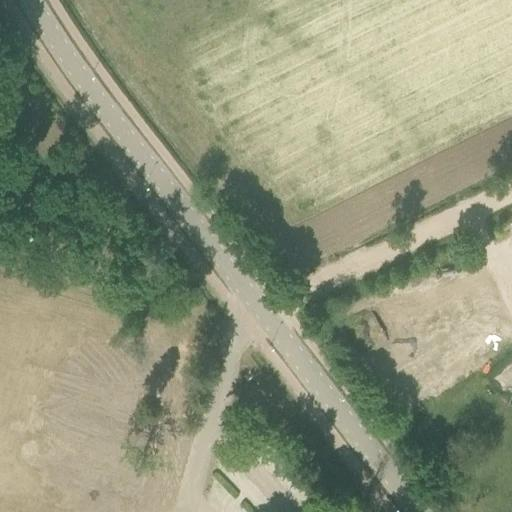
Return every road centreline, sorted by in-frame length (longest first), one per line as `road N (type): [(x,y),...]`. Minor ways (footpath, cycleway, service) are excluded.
road 1 (tertiary): [(412,511),(99,103),(30,0)]
road 2 (track): [(511,194),(281,310)]
